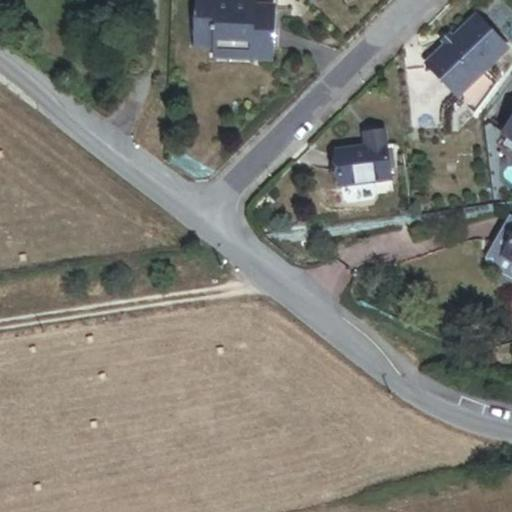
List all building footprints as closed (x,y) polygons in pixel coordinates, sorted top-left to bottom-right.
[(244,55),(263,55),(265,6),(245,5),(236,5),(236,0),(186,0),(185,42),(203,43),(244,44),(244,55)] [(436,60),(468,91),(511,46),(511,38),(485,11),(436,60)] [(202,53),(244,55),(244,44),(203,43),(202,53)] [(392,176),(388,141),(339,147),(345,193),(378,188),(377,178),(392,176)] [(511,209),(491,248),(492,255),(511,265),(511,209)]
